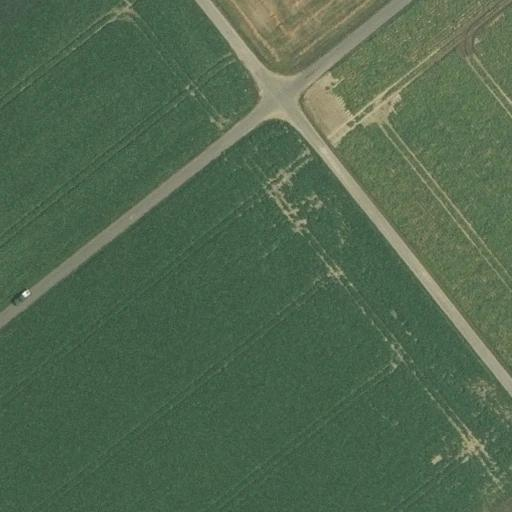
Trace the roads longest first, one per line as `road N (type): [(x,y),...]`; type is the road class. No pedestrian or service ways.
road 1 (track): [(0,321),(404,0)]
road 2 (unclassified): [(511,394),(200,0)]
